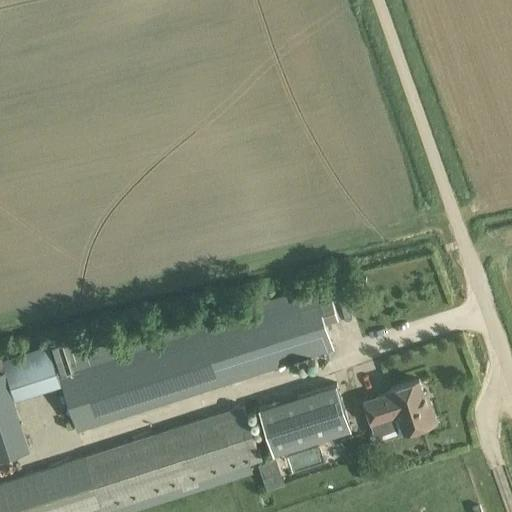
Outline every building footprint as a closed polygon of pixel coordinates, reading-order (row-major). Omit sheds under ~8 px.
[(329,290),(317,294),(325,321),(338,317),(329,290)] [(334,348),(325,321),(317,294),(59,376),(62,383),(77,430),(334,348)] [(2,362),(4,370),(13,399),(62,383),(59,376),(50,347),(2,362)] [(4,370),(0,370),(0,458),(29,450),(13,399),(4,370)] [(348,427),(332,377),(256,402),(271,451),(348,427)] [(391,391),(364,400),(371,422),(398,414),(404,432),(436,421),(430,401),(426,402),(419,378),(390,388),(391,391)] [(134,511),(250,475),(253,474),(249,463),(261,459),(244,405),(85,457),(0,483),(0,511),(134,511)] [(270,460),(256,465),(264,490),(279,485),(270,460)]
